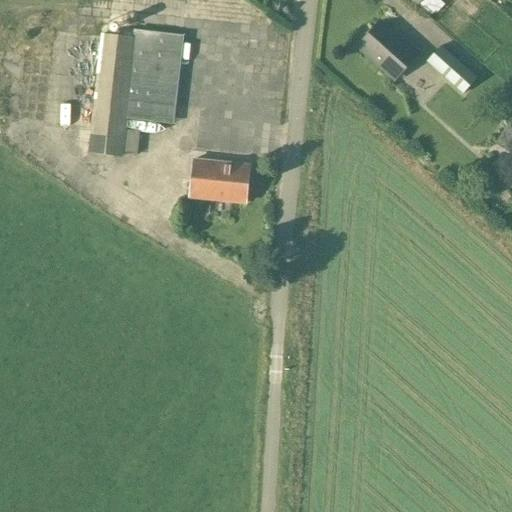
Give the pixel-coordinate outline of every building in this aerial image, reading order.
[(404,43),(380,22),(358,47),(395,80),(421,51),(407,39),(404,43)] [(174,124),(184,36),(134,30),(133,37),(101,34),(88,153),(123,157),(137,159),(140,131),(126,130),(127,119),(174,124)] [(463,93),(477,79),(440,45),(427,60),(463,93)] [(511,153),(511,126),(509,125),(497,144),(511,153)] [(250,166),(194,160),(190,198),(246,204),(250,166)]
